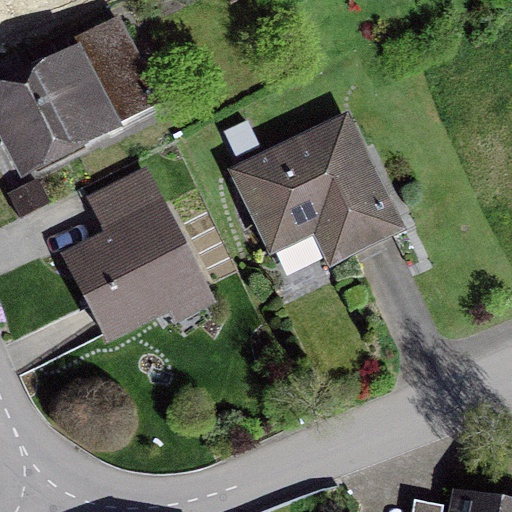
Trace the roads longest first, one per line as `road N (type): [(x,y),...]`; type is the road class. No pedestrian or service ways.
road 1 (residential): [(511,378),(152,511)]
road 2 (residential): [(48,511),(0,401)]
